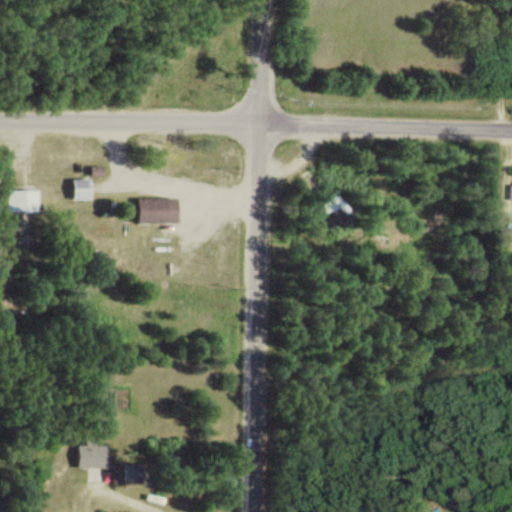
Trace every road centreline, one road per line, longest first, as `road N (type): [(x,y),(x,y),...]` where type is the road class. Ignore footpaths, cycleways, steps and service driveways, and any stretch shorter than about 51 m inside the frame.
road 1 (tertiary): [(249,511),(259,121)]
road 2 (tertiary): [(0,121),(259,121)]
road 3 (residential): [(259,121),(511,126)]
road 4 (tertiary): [(259,121),(260,0)]
